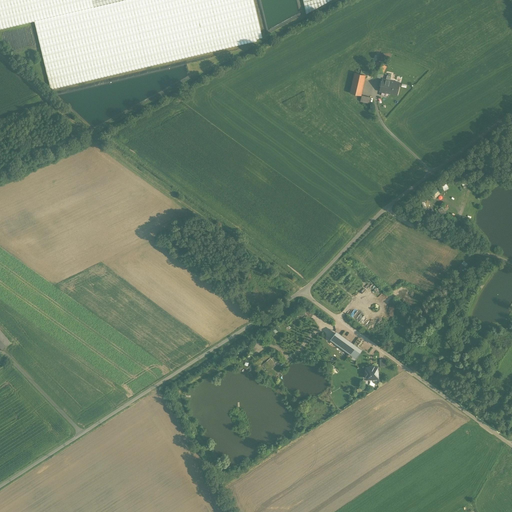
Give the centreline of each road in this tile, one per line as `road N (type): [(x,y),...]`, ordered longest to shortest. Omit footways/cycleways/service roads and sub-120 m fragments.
road 1 (track): [(0,55),(91,138),(300,291)]
road 2 (unclassified): [(300,291),(0,487)]
road 3 (unclassified): [(511,111),(392,200),(300,291)]
road 4 (unclassified): [(300,291),(511,446)]
